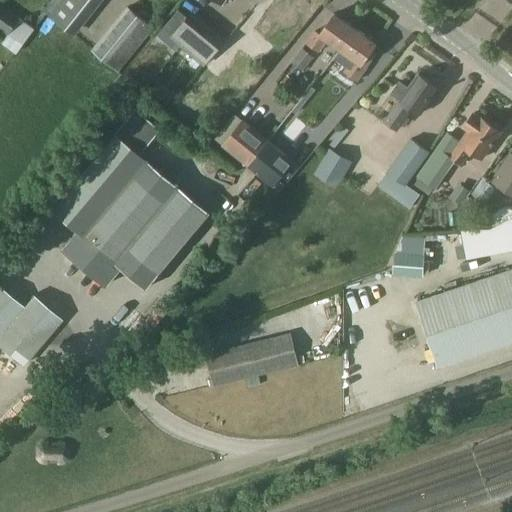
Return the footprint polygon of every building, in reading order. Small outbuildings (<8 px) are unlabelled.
[(54,9),(61,0),(48,0),(41,9),(48,15),(54,9)] [(61,0),(54,9),(48,15),(74,38),(104,0),(61,0)] [(278,0),(255,28),(277,46),(314,0),(278,0)] [(21,18),(0,2),(0,29),(8,35),(21,18)] [(120,73),(156,29),(128,6),(93,51),(120,73)] [(340,49),(355,29),(335,14),(320,34),(315,31),(306,43),(318,52),(327,40),(340,49)] [(200,65),(217,45),(185,17),(168,37),(200,65)] [(343,90),(357,80),(375,55),(371,52),(376,44),(355,29),(340,49),(354,59),(336,85),(343,90)] [(19,33),(0,54),(0,56),(11,66),(31,44),(19,33)] [(222,74),(209,63),(200,74),(213,85),(222,74)] [(421,114),(439,89),(419,75),(409,89),(399,82),(390,94),(400,101),(384,123),(397,133),(414,110),(421,114)] [(296,113),(304,103),(301,100),(292,111),(293,111),(296,113)] [(137,109),(116,134),(139,154),(160,129),(137,109)] [(215,138),(248,165),(249,164),(268,141),(267,140),(243,120),(235,114),(215,138)] [(483,160),(502,134),(476,114),(464,129),(468,132),(460,142),(447,133),(418,175),(419,176),(414,184),(424,190),(430,183),(435,187),(450,167),(449,166),(453,160),(461,166),(472,151),(483,160)] [(334,149),(349,130),(343,125),(334,137),(335,138),(330,145),(334,149)] [(139,154),(116,134),(53,209),(79,230),(63,249),(106,285),(121,266),(147,288),(210,213),(139,154)] [(420,194),(407,185),(430,152),(410,138),(386,172),(386,173),(377,186),(410,209),(420,194)] [(267,140),(268,141),(249,164),(274,183),(293,159),(268,139),(267,140)] [(338,186),(353,162),(329,148),(315,172),(338,186)] [(511,156),(491,184),(483,178),(472,194),(486,205),(500,186),(511,194),(511,156)] [(490,229),(511,216),(511,206),(510,204),(490,216),(489,212),(468,213),(468,208),(462,208),(463,215),(464,215),(465,231),(490,229)] [(511,216),(490,229),(495,252),(510,249),(511,248),(511,216)] [(424,278),(427,238),(403,236),(395,253),(394,276),(424,278)] [(440,367),(511,342),(511,270),(418,303),(440,367)] [(426,292),(427,280),(394,279),(394,291),(426,292)] [(0,286),(0,346),(22,365),(61,319),(33,295),(23,306),(0,286)] [(217,382),(294,363),(288,337),(211,356),(217,382)] [(318,386),(340,380),(338,370),(315,376),(318,386)]
